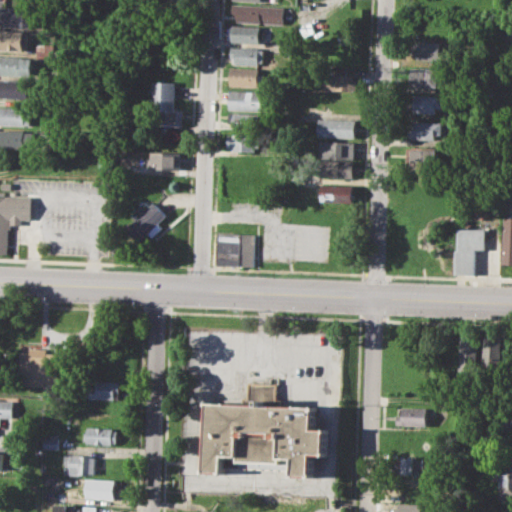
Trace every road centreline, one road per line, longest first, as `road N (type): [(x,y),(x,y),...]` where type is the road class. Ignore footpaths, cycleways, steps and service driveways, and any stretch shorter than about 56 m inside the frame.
road 1 (secondary): [(0,281),(511,303)]
road 2 (residential): [(386,0),(366,511)]
road 3 (residential): [(214,0),(205,289)]
road 4 (residential): [(160,288),(152,511)]
